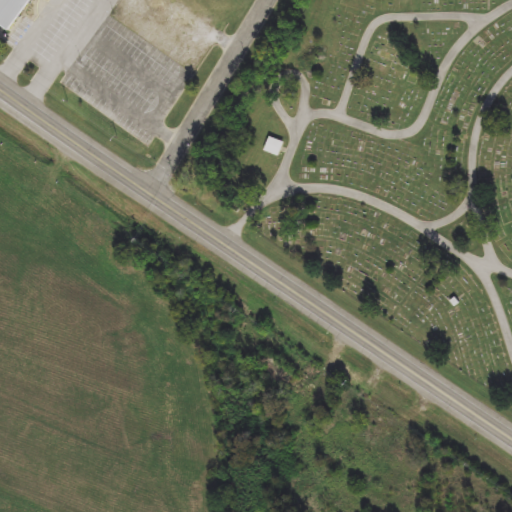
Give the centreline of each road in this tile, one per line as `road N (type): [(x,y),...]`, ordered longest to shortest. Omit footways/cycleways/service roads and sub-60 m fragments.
road 1 (primary): [(0,90),(511,438)]
road 2 (residential): [(268,0),(152,196)]
